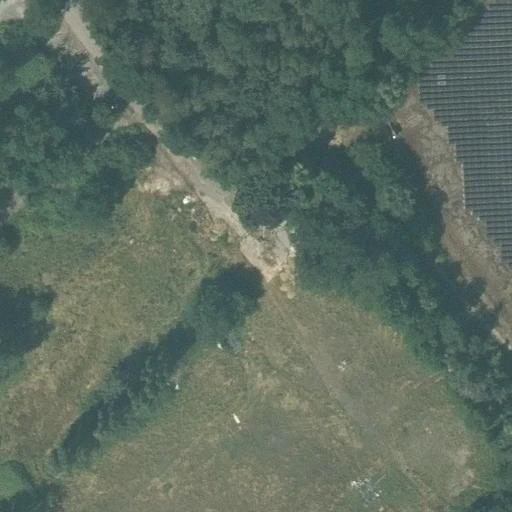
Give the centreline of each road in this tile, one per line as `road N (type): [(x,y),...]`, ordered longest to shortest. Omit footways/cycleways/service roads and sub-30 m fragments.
road 1 (track): [(327,93),(277,137),(199,184)]
road 2 (track): [(327,93),(430,0)]
